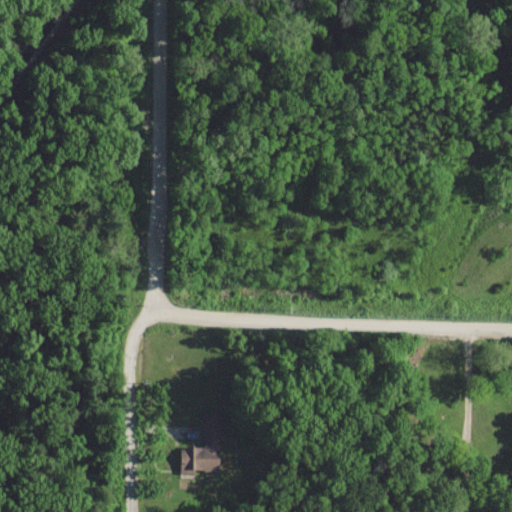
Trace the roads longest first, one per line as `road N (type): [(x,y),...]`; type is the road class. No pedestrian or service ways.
road 1 (residential): [(134,511),(133,345),(139,324),(154,312),(162,0)]
road 2 (residential): [(511,329),(154,312)]
